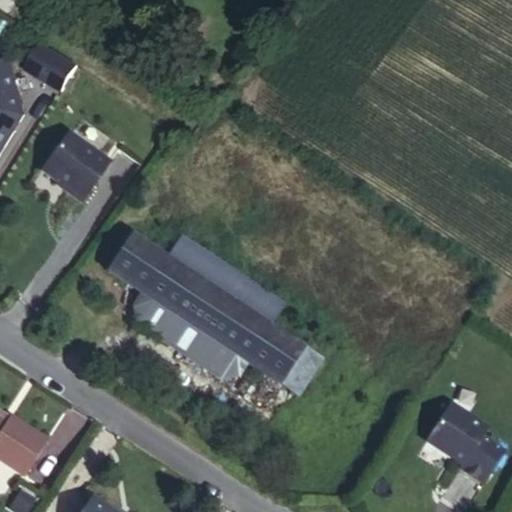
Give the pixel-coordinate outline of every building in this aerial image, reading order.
[(81,71),(46,48),(30,73),(65,95),(81,71)] [(0,164),(17,136),(15,135),(21,125),(24,125),(29,118),(14,64),(0,67),(0,164)] [(79,205),(107,165),(67,136),(40,173),(65,191),(64,194),(79,205)] [(164,259),(130,238),(108,272),(142,295),(164,259)] [(178,243),(166,261),(271,328),(283,309),(178,243)] [(164,259),(142,295),(144,296),(280,385),(304,349),(271,328),(166,261),(164,259)] [(238,375),(246,363),(140,294),(132,307),(136,325),(220,379),(238,375)] [(304,349),(280,385),(297,395),(319,359),(304,349)] [(484,433),(447,409),(426,441),(427,448),(458,468),(456,472),(479,488),(500,456),(478,442),(484,433)] [(0,413),(0,457),(24,475),(49,439),(14,414),(10,421),(0,413)] [(108,511),(89,499),(80,511),(108,511)]
